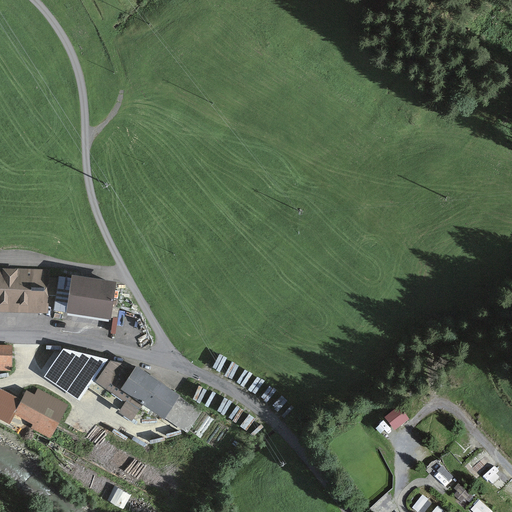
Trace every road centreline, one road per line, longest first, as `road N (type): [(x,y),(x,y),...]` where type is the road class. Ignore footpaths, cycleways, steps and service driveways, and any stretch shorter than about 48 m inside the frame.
road 1 (unclassified): [(169,359),(94,207),(76,66),(34,0)]
road 2 (unclassified): [(348,511),(265,415),(229,387),(169,359)]
road 3 (unclassified): [(0,335),(85,341),(169,359)]
